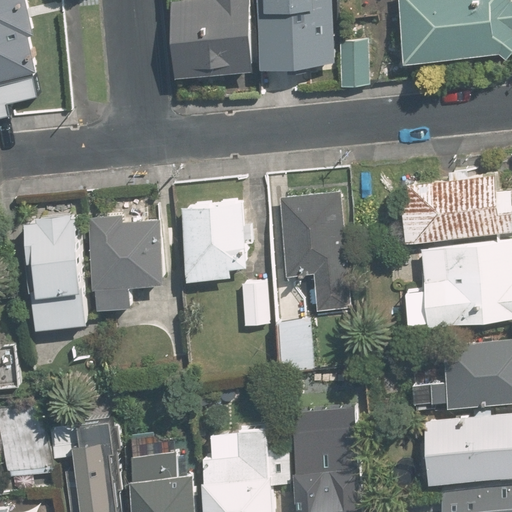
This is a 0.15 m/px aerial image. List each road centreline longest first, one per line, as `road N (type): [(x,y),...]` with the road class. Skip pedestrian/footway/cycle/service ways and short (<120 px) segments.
road 1 (residential): [(140,142),(511,101)]
road 2 (residential): [(140,142),(126,0)]
road 3 (residential): [(0,157),(140,142)]
